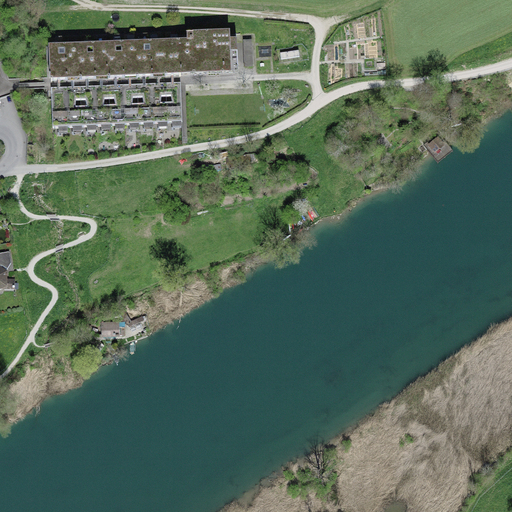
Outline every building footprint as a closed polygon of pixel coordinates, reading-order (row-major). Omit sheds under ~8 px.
[(237,75),(236,33),(187,35),(188,43),(49,48),(50,81),(56,81),(75,81),(86,80),(104,80),(113,79),(132,79),(142,78),(159,78),(172,77),(199,77),(220,76),(237,75)] [(252,68),(252,41),(243,41),(244,68),(252,68)] [(300,57),(299,51),(281,54),(282,60),(300,57)] [(58,89),(50,89),(52,129),(182,124),(180,84),(172,84),(160,85),(143,86),(132,86),(114,87),(103,87),(86,88),(75,88),(58,89)] [(444,145),(438,137),(427,146),(433,153),(444,145)] [(11,263),(9,252),(0,254),(0,287),(5,285),(5,273),(0,269),(2,266),(7,269),(11,263)] [(119,336),(118,321),(100,322),(101,336),(119,336)]
